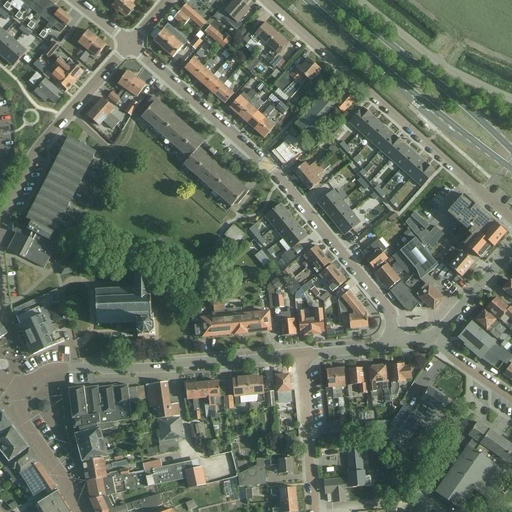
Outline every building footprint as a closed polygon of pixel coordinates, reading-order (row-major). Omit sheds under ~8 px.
[(28,0),(26,4),(23,8),(26,11),(29,7),(38,13),(48,0),(28,0)] [(35,17),(38,20),(41,16),(50,23),(60,9),(48,0),(38,13),(35,17)] [(129,6),(134,0),(117,0),(111,7),(118,12),(119,11),(126,17),(132,9),(129,6)] [(237,22),(249,9),(238,0),(234,0),(227,9),(224,6),(215,17),(219,20),(226,12),(237,22)] [(185,6),(181,11),(189,18),(193,13),(185,6)] [(62,32),(72,19),(60,9),(50,23),(47,27),(50,30),(53,26),(62,32)] [(184,26),(189,20),(180,11),(174,18),(184,26)] [(267,44),(277,34),(265,23),(255,35),(250,31),(242,40),(247,44),(252,38),(258,43),(261,39),(267,44)] [(154,41),(163,49),(173,38),(168,33),(172,28),(168,25),(154,41)] [(223,47),(231,39),(225,34),(223,37),(210,26),(205,32),(223,47)] [(243,27),(238,33),(242,36),(247,31),(243,27)] [(97,38),(88,31),(79,43),(87,50),(85,53),(81,51),(77,55),(81,58),(80,59),(80,60),(97,38)] [(197,37),(190,45),(196,49),(203,42),(201,40),(206,35),(202,32),(198,37),(197,37)] [(6,33),(0,39),(0,55),(3,57),(16,42),(6,33)] [(277,34),(267,44),(273,49),(270,52),(269,53),(275,59),(270,64),(274,68),(282,59),(278,55),(288,44),(277,34)] [(106,45),(97,38),(80,60),(84,63),(90,56),(95,59),(106,45)] [(179,43),(173,38),(163,49),(173,58),(187,42),(183,38),(179,43)] [(16,42),(3,57),(13,67),(27,51),(16,42)] [(44,54),(49,58),(59,46),(54,42),(44,54)] [(196,54),(201,58),(205,54),(200,50),(196,54)] [(204,68),(203,68),(193,59),(185,69),(195,78),(204,68)] [(311,81),(320,70),(308,59),(301,68),(298,66),(289,76),(285,72),(274,85),(290,99),(308,78),(311,81)] [(58,61),(55,64),(76,81),(83,73),(70,60),(64,66),(58,61)] [(204,68),(195,78),(205,86),(213,77),(208,72),(215,64),(210,60),(203,68),(204,68)] [(43,74),(47,69),(38,61),(34,65),(43,74)] [(250,63),(246,68),(251,72),(255,67),(250,63)] [(57,71),(52,77),(67,91),(76,81),(55,64),(53,67),(57,71)] [(205,86),(215,95),(223,85),(218,81),(225,73),(220,69),(213,77),(205,86)] [(126,72),(118,84),(123,88),(121,92),(125,95),(128,91),(137,79),(126,72)] [(37,73),(30,81),(34,85),(41,77),(37,73)] [(234,73),(230,77),(235,81),(239,77),(234,73)] [(235,81),(230,77),(223,85),(215,95),(225,104),(234,94),(228,89),(235,81)] [(128,91),(125,95),(129,98),(132,94),(137,97),(146,85),(137,79),(128,91)] [(46,80),(38,88),(35,92),(46,102),(49,98),(56,104),(63,95),(46,80)] [(264,86),(262,89),(268,93),(271,90),(265,85),(264,86)] [(275,87),(272,91),(282,101),(286,97),(275,87)] [(230,108),(239,116),(255,97),(257,94),(252,90),(247,95),(244,92),(240,96),(230,108)] [(117,105),(122,100),(125,95),(121,92),(118,96),(113,92),(108,97),(117,105)] [(344,113),(355,101),(346,92),(335,105),(323,94),(295,124),(311,139),(336,112),(339,109),(344,113)] [(142,117),(152,126),(165,111),(156,103),(158,100),(154,97),(142,110),(146,113),(142,117)] [(255,97),(239,116),(247,123),(257,112),(257,111),(261,107),(256,103),(259,100),(255,97)] [(95,107),(116,126),(120,122),(111,113),(115,109),(103,98),(95,107)] [(276,108),(280,103),(281,102),(277,99),(271,105),(275,108),(276,108)] [(133,114),(139,105),(133,101),(127,110),(133,114)] [(288,110),(280,103),(276,108),(284,115),(288,110)] [(247,123),(256,131),(266,119),(269,115),(274,110),(270,106),(262,116),(257,112),(247,123)] [(88,116),(99,126),(103,121),(113,130),(116,126),(95,107),(88,116)] [(363,107),(349,123),(360,132),(373,117),(369,113),(363,107)] [(275,109),(274,110),(269,115),(273,118),(278,112),(275,109)] [(152,126),(161,134),(174,119),(165,111),(152,126)] [(266,119),(256,131),(265,139),(275,127),(270,123),(273,118),(269,115),(266,119)] [(373,117),(360,132),(370,141),(384,126),(378,121),(373,117)] [(174,119),(161,134),(171,142),(184,127),(174,119)] [(384,126),(370,141),(380,150),(394,135),(393,135),(384,126)] [(171,142),(180,151),(193,135),(184,127),(171,142)] [(203,144),(193,135),(180,151),(189,159),(190,159),(198,150),(203,144)] [(394,135),(380,150),(391,160),(404,144),(403,143),(394,135)] [(16,233),(8,250),(17,254),(22,257),(42,267),(44,268),(53,252),(57,254),(59,249),(62,245),(53,241),(57,233),(54,232),(57,229),(58,224),(61,221),(62,216),(66,213),(66,208),(70,205),(70,200),(74,197),(74,192),(78,189),(79,184),(82,181),(83,175),(86,172),(87,168),(90,165),(91,162),(91,160),(94,157),(95,152),(85,146),(86,144),(81,142),(80,144),(77,142),(69,139),(66,142),(65,148),(62,151),(61,156),(58,159),(57,163),(54,167),(53,172),(50,175),(49,179),(45,183),(45,188),(41,191),(41,196),(37,199),(36,204),(33,207),(32,212),(29,216),(28,220),(32,222),(28,229),(20,225),(14,232),(16,233)] [(288,140),(275,150),(281,157),(298,143),(295,140),(291,143),(288,140)] [(298,143),(281,157),(287,164),(299,153),(296,150),(300,146),(298,143)] [(334,144),(329,149),(333,154),(338,150),(334,144)] [(404,144),(391,160),(401,169),(415,153),(409,148),(404,144)] [(210,151),(214,155),(217,152),(213,148),(210,146),(207,149),(210,151)] [(207,158),(198,150),(190,159),(189,159),(184,165),(194,173),(207,158)] [(415,153),(401,169),(411,178),(425,162),(418,157),(415,153)] [(194,173),(203,182),(217,166),(207,158),(194,173)] [(321,164),(326,170),(331,165),(327,159),(321,164)] [(294,172),(302,181),(320,166),(315,161),(309,167),(305,163),(294,172)] [(425,162),(411,178),(422,187),(436,172),(434,170),(428,165),(425,162)] [(217,166),(203,182),(213,190),(226,174),(217,166)] [(320,166),(302,181),(310,190),(321,181),(317,177),(324,171),(320,166)] [(213,190),(222,198),(236,183),(226,174),(213,190)] [(236,183),(222,198),(232,207),(236,202),(238,205),(250,192),(247,189),(245,191),(236,183)] [(334,190),(318,203),(322,208),(327,214),(343,201),(341,198),(338,195),(334,190)] [(464,195),(448,213),(469,232),(469,233),(472,235),(464,244),(480,258),(491,245),(494,247),(507,233),(493,221),(492,221),(476,207),(477,207),(464,195)] [(343,201),(327,214),(330,218),(335,224),(336,225),(352,212),(343,201)] [(281,203),(265,217),(274,228),(290,214),(287,210),(281,203)] [(260,222),(264,214),(254,208),(249,216),(260,222)] [(352,212),(336,225),(343,233),(345,236),(361,223),(352,212)] [(414,212),(411,216),(425,230),(429,226),(425,222),(414,212)] [(396,213),(389,219),(392,223),(399,217),(396,213)] [(290,214),(274,228),(283,238),(299,225),(292,216),(290,214)] [(409,218),(406,222),(416,235),(420,232),(409,218)] [(299,225),(283,238),(292,249),(308,236),(300,226),(299,225)] [(236,245),(244,235),(234,227),(226,237),(236,245)] [(435,227),(421,242),(425,247),(440,231),(435,227)] [(409,229),(405,233),(411,240),(415,236),(409,229)] [(415,238),(398,252),(421,280),(439,265),(438,265),(415,238)] [(379,239),(361,253),(370,264),(370,266),(372,268),(373,268),(374,269),(387,259),(381,251),(385,247),(379,239)] [(429,244),(426,248),(431,254),(435,250),(429,244)] [(462,277),(474,262),(454,245),(448,252),(456,258),(450,266),(462,277)] [(312,263),(323,254),(316,246),(303,257),(306,261),(308,259),(312,263)] [(293,252),(284,259),(287,263),(296,256),(293,252)] [(443,299),(421,280),(398,252),(393,256),(397,262),(404,270),(409,276),(390,291),(404,308),(410,312),(411,312),(412,311),(422,300),(434,310),(443,299)] [(323,254),(312,263),(316,268),(314,269),(317,273),(330,262),(323,254)] [(400,274),(404,270),(397,262),(393,266),(393,267),(391,269),(387,264),(375,273),(389,289),(400,280),(396,275),(399,273),(400,274)] [(332,264),(319,275),(322,279),(324,278),(327,282),(331,286),(329,288),(332,292),(346,281),(339,273),(332,264)] [(62,275),(73,272),(71,265),(60,267),(62,275)] [(283,272),(289,281),(295,277),(288,268),(283,272)] [(138,337),(155,336),(154,319),(153,315),(151,315),(151,294),(150,294),(149,275),(148,273),(146,273),(147,275),(136,275),(136,273),(134,273),(134,275),(134,286),(128,286),(128,289),(124,290),(124,287),(122,287),(122,290),(111,290),(111,288),(109,288),(109,290),(98,290),(98,288),(96,288),(96,290),(94,290),(94,293),(96,292),(97,299),(95,299),(95,301),(97,301),(97,314),(95,314),(95,316),(97,316),(98,323),(95,323),(95,325),(98,325),(98,326),(100,326),(100,325),(111,324),(111,326),(113,326),(113,324),(124,323),(124,326),(126,325),(126,323),(137,323),(138,337)] [(449,284),(454,278),(447,273),(443,278),(449,284)] [(276,289),(286,281),(282,275),(272,283),(276,289)] [(505,288),(503,290),(511,297),(511,282),(511,281),(509,283),(508,283),(505,287),(505,288)] [(301,288),(305,293),(310,289),(306,284),(301,288)] [(293,286),(288,290),(292,294),(297,291),(293,286)] [(299,291),(296,293),(301,298),(304,296),(301,288),(299,291)] [(58,290),(53,292),(56,304),(61,302),(58,290)] [(350,290),(342,297),(354,311),(354,315),(342,316),(343,323),(350,323),(350,328),(353,328),(353,331),(359,330),(359,328),(368,327),(368,320),(370,319),(370,314),(369,314),(355,298),(356,297),(350,290)] [(319,298),(321,299),(324,301),(331,295),(328,291),(319,298)] [(276,308),(284,307),(283,295),(275,296),(276,308)] [(488,308),(487,308),(500,320),(504,315),(511,321),(511,308),(510,307),(508,310),(503,306),(504,305),(496,298),(492,302),(491,302),(488,306),(488,308)] [(214,311),(225,310),(224,301),(213,302),(214,311)] [(44,307),(40,309),(39,307),(17,317),(20,325),(33,355),(56,345),(51,334),(60,330),(56,323),(48,327),(44,317),(48,315),(44,307)] [(288,313),(280,314),(281,315),(281,321),(283,336),(284,336),(285,337),(289,337),(291,335),(296,335),(294,309),(288,309),(288,313)] [(316,317),(311,317),(313,335),(321,334),(320,331),(324,331),(322,309),(317,310),(315,310),(316,317)] [(313,335),(311,317),(305,318),(304,311),(299,311),(301,334),(304,333),(305,335),(313,335)] [(484,311),(476,321),(497,340),(502,334),(496,329),(500,325),(495,321),(484,311)] [(202,313),(202,318),(201,318),(201,315),(193,316),(195,337),(203,336),(203,337),(235,334),(235,335),(246,334),(246,333),(271,330),(269,312),(210,317),(209,312),(202,313)] [(467,332),(460,339),(466,344),(465,346),(480,359),(498,370),(503,362),(507,365),(511,359),(511,355),(501,346),(500,348),(472,323),(465,331),(467,332)] [(505,341),(501,346),(507,351),(511,346),(505,341)] [(395,365),(391,365),(392,389),(390,389),(391,396),(398,395),(399,389),(398,383),(405,382),(405,379),(411,379),(411,366),(404,367),(404,364),(403,364),(401,362),(396,363),(395,365)] [(503,375),(511,380),(511,364),(503,375)] [(370,367),(369,367),(371,392),(372,397),(377,396),(377,391),(376,383),(379,383),(377,366),(376,366),(375,365),(371,366),(370,367)] [(377,366),(379,383),(382,382),(383,391),(389,390),(386,365),(377,366)] [(350,369),(349,369),(351,385),(359,384),(360,394),(367,393),(366,381),(363,381),(362,368),(358,369),(356,367),(352,367),(350,369)] [(335,370),(338,398),(342,398),(341,387),(346,386),(344,369),(335,370)] [(335,370),(327,371),(329,388),(333,388),(334,399),(338,398),(335,370)] [(292,402),(289,375),(276,376),(277,385),(278,392),(286,391),(287,402),(292,402)] [(248,377),(249,395),(258,395),(259,402),(265,402),(263,377),(258,378),(258,376),(248,377)] [(249,395),(248,377),(238,378),(238,379),(234,380),(236,404),(241,404),(240,396),(249,395)] [(221,397),(221,396),(220,387),(219,381),(208,382),(211,417),(211,419),(217,418),(216,405),(221,404),(221,397)] [(211,417),(208,382),(197,383),(198,399),(204,398),(205,406),(206,411),(207,417),(211,417)] [(178,404),(171,405),(168,383),(154,384),(154,385),(147,386),(150,408),(153,407),(155,419),(159,419),(180,416),(178,404)] [(198,399),(197,383),(186,385),(187,399),(193,399),(195,420),(200,420),(198,399)] [(73,418),(74,429),(97,424),(98,424),(113,422),(133,420),(131,403),(138,402),(137,387),(129,388),(128,385),(114,387),(114,386),(99,387),(99,386),(84,388),(84,386),(69,388),(73,418)] [(137,387),(138,402),(139,402),(139,399),(146,398),(144,386),(137,387)] [(424,396),(421,400),(425,402),(422,406),(428,410),(427,413),(434,418),(439,411),(447,401),(429,389),(428,389),(427,388),(422,395),(424,396)] [(267,392),(268,406),(275,406),(274,391),(267,392)] [(410,411),(419,397),(414,394),(404,407),(410,411)] [(226,409),(234,409),(233,396),(224,396),(224,397),(226,409)] [(40,409),(43,412),(48,412),(50,409),(50,404),(47,401),(42,401),(40,405),(40,409)] [(402,406),(389,425),(391,427),(397,430),(396,430),(405,436),(413,426),(406,421),(412,413),(410,412),(403,407),(402,406)] [(0,434),(2,432),(3,433),(13,427),(3,413),(0,415),(0,434)] [(180,416),(159,419),(162,440),(176,438),(173,417),(180,416)] [(389,421),(372,422),(373,434),(382,433),(389,422),(389,421)] [(115,427),(113,422),(98,424),(97,424),(74,429),(79,445),(103,438),(101,431),(115,427)] [(467,447),(435,492),(460,509),(474,490),(490,502),(509,475),(511,477),(511,452),(511,451),(511,446),(490,431),(478,423),(475,427),(468,423),(457,442),(467,447)] [(3,433),(0,435),(0,464),(2,467),(4,466),(9,462),(29,448),(29,447),(13,426),(13,427),(3,433)] [(330,428),(331,438),(341,437),(340,428),(330,428)] [(351,429),(342,429),(342,437),(351,437),(351,429)] [(79,445),(83,462),(108,455),(103,438),(79,445)] [(292,438),(279,439),(280,447),(293,446),(292,438)] [(178,442),(159,447),(160,453),(179,449),(178,442)] [(345,479),(346,488),(371,486),(370,476),(365,477),(364,471),(363,471),(361,444),(348,445),(350,472),(349,473),(349,479),(345,479)] [(218,446),(208,448),(210,456),(220,454),(218,446)] [(9,462),(4,466),(12,478),(10,480),(12,482),(21,475),(39,462),(29,448),(9,462)] [(280,474),(294,473),(293,459),(292,448),(282,449),(283,460),(280,460),(280,459),(270,460),(271,466),(279,465),(280,474)] [(110,457),(83,462),(85,473),(106,469),(111,468),(111,464),(105,465),(105,460),(111,459),(110,457)] [(239,487),(266,484),(264,458),(256,459),(257,466),(238,474),(239,487)] [(138,460),(130,462),(132,470),(140,468),(138,460)] [(161,460),(144,464),(145,471),(162,467),(161,460)] [(39,462),(21,475),(22,477),(26,483),(34,496),(44,490),(47,494),(48,495),(56,489),(39,462)] [(87,481),(90,500),(111,495),(111,496),(157,485),(187,478),(189,489),(207,485),(202,466),(192,468),(186,470),(184,462),(162,467),(145,471),(129,474),(129,473),(100,479),(87,481)] [(85,473),(87,481),(100,479),(129,473),(128,469),(121,470),(121,471),(117,472),(110,473),(110,475),(107,475),(106,469),(85,473)] [(345,478),(324,480),(325,494),(327,494),(327,497),(328,496),(328,498),(331,500),(333,500),(333,503),(347,501),(346,488),(345,479),(345,478)] [(232,479),(225,480),(227,490),(234,488),(232,479)] [(296,487),(280,489),(272,490),(272,495),(281,494),(281,501),(297,500),(296,487)] [(71,511),(58,491),(36,504),(37,506),(38,505),(42,511),(41,511),(40,511),(71,511)] [(140,500),(117,507),(109,510),(105,511),(128,511),(136,509),(136,511),(143,508),(143,511),(149,511),(162,505),(159,494),(140,500)] [(90,500),(95,511),(105,511),(109,510),(117,507),(111,496),(111,495),(90,500)] [(199,511),(194,500),(186,503),(189,511),(193,509),(193,511),(199,511)] [(298,511),(297,500),(281,501),(282,508),(273,509),(273,511),(298,511)] [(15,501),(9,505),(13,510),(18,506),(15,501)]
